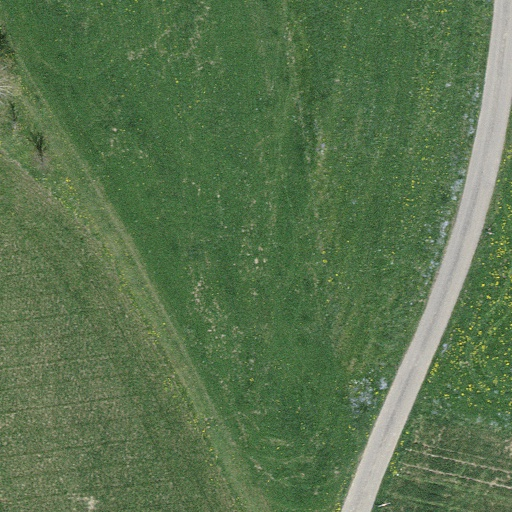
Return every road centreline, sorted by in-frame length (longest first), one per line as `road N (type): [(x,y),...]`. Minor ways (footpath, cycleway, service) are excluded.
road 1 (track): [(364,511),(459,260),(498,81),(502,0)]
road 2 (track): [(264,511),(146,272),(5,86),(0,67)]
